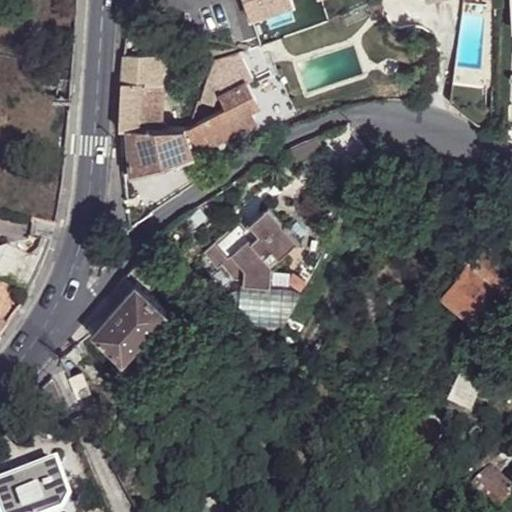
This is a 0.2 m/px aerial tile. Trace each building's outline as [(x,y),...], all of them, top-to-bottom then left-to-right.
[(243,0),(249,17),(291,3),(290,0),(243,0)] [(124,55),(121,83),(161,84),(160,54),(124,55)] [(189,127),(186,127),(194,155),(258,121),(253,111),(260,106),(247,82),(233,55),(211,61),(207,74),(215,88),(218,89),(217,92),(225,107),(190,125),(189,127)] [(70,91),(72,70),(61,68),(57,88),(70,91)] [(121,83),(121,128),(128,128),(161,127),(161,84),(121,83)] [(203,85),(198,99),(213,106),(217,92),(218,89),(215,88),(203,85)] [(161,127),(128,128),(129,153),(131,171),(131,173),(194,155),(186,127),(161,127)] [(121,128),(122,153),(129,153),(128,128),(121,128)] [(327,132),(300,142),(301,156),(329,151),(327,132)] [(240,222),(205,255),(217,268),(222,265),(234,280),(244,281),(244,286),(270,287),(271,271),(271,266),(299,242),(270,208),(246,229),(240,222)] [(503,232),(485,229),(483,241),(500,244),(503,232)] [(7,246),(0,260),(0,277),(16,285),(26,294),(40,268),(50,242),(40,240),(38,247),(38,248),(29,255),(7,246)] [(480,249),(473,243),(461,259),(468,265),(443,298),(471,317),(498,286),(506,291),(511,283),(511,269),(482,247),(480,249)] [(270,287),(244,286),(235,285),(226,291),(225,303),(249,325),(283,324),(301,289),(287,289),(288,272),(271,271),(270,287)] [(125,272),(123,276),(135,285),(137,283),(125,272)] [(123,276),(111,292),(121,301),(135,285),(123,276)] [(135,285),(121,301),(93,333),(129,363),(137,371),(180,321),(137,283),(135,285)] [(62,361),(68,370),(69,374),(77,366),(85,358),(77,334),(76,336),(77,339),(77,341),(74,344),(66,352),(64,354),(62,361)] [(480,368),(463,359),(446,396),(469,407),(475,392),(471,390),(480,368)] [(484,369),(480,368),(471,390),(475,392),(484,369)] [(51,374),(38,390),(43,404),(63,399),(52,375),(51,374)] [(71,380),(79,398),(91,393),(83,374),(71,380)] [(58,511),(61,509),(66,502),(67,500),(67,494),(56,464),(54,462),(50,462),(0,480),(0,511),(58,511)] [(494,511),(511,495),(511,492),(492,470),(468,494),(484,511),(494,511)] [(122,488),(125,493),(142,485),(139,480),(122,488)] [(125,493),(133,511),(153,511),(154,511),(142,485),(125,493)]
